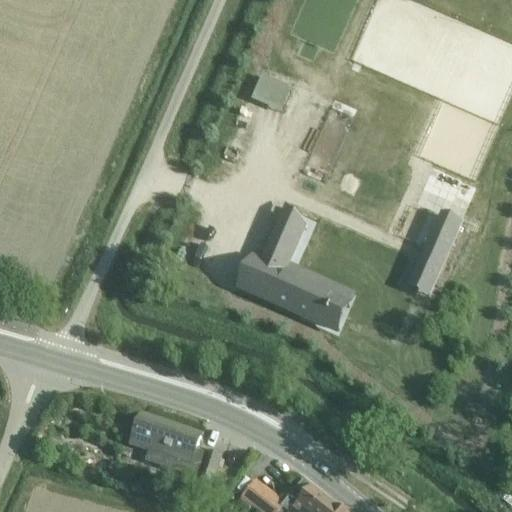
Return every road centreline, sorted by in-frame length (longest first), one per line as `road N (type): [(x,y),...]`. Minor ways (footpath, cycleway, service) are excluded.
road 1 (unclassified): [(52,362),(220,0)]
road 2 (tertiary): [(364,511),(242,422),(52,362)]
road 3 (unclassified): [(0,470),(52,362)]
